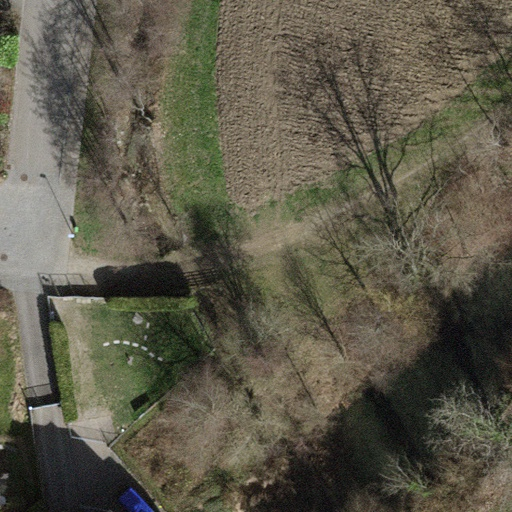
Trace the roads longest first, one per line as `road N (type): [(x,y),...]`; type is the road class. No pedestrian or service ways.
road 1 (track): [(24,247),(121,264),(249,253),(379,198),(511,119)]
road 2 (residential): [(0,245),(24,247),(54,0)]
